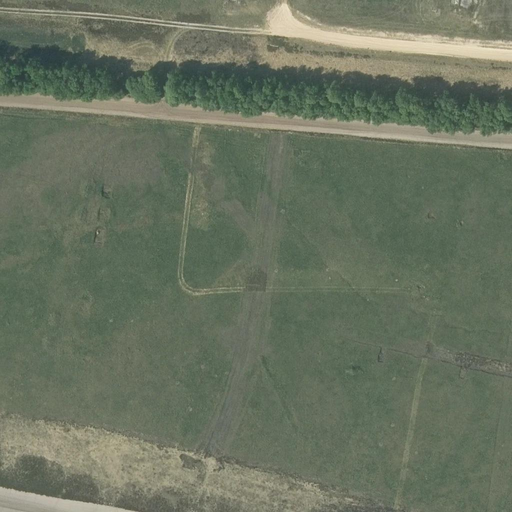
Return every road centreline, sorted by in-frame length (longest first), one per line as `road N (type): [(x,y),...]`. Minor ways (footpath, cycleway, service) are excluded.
road 1 (track): [(511,56),(0,8)]
road 2 (track): [(0,96),(511,138)]
